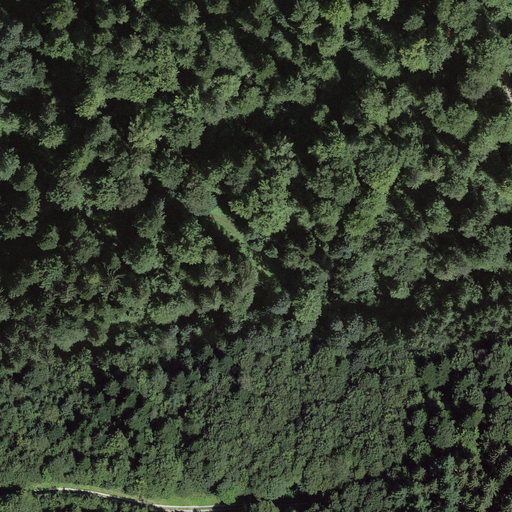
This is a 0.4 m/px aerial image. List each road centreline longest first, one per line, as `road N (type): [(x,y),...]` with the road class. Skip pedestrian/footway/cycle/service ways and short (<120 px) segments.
road 1 (track): [(0,383),(117,329),(248,301),(264,271),(263,254),(237,230),(178,207),(144,209),(40,244),(0,243)]
road 2 (track): [(511,451),(337,500),(172,510),(60,489),(0,499)]
